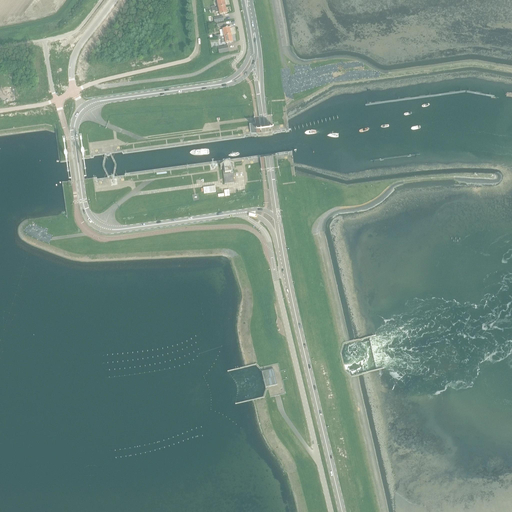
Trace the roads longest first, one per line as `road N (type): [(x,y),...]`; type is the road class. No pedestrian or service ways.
road 1 (unclassified): [(330,511),(268,240),(239,213)]
road 2 (primary): [(239,213),(109,230),(94,224),(83,209),(73,128),(84,107)]
road 3 (primary): [(281,235),(256,30)]
road 4 (primary): [(297,323),(341,511)]
road 5 (unclassified): [(73,92),(193,56),(194,0)]
road 6 (primary): [(253,64),(274,216)]
road 7 (primary): [(84,107),(225,83)]
